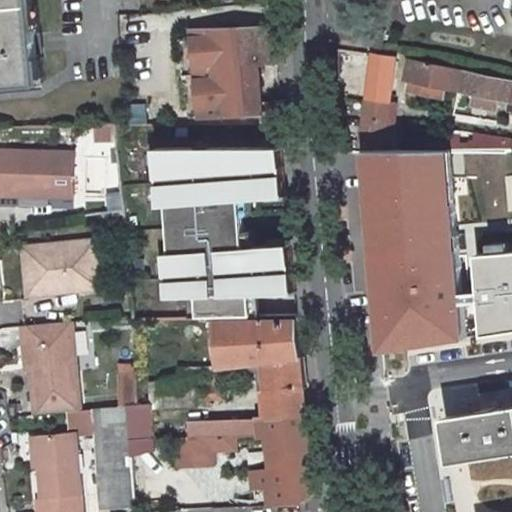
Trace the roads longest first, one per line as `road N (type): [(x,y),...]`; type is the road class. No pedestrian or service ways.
road 1 (tertiary): [(335,388),(304,0)]
road 2 (residential): [(411,378),(434,511)]
road 3 (tertiary): [(345,511),(335,388)]
